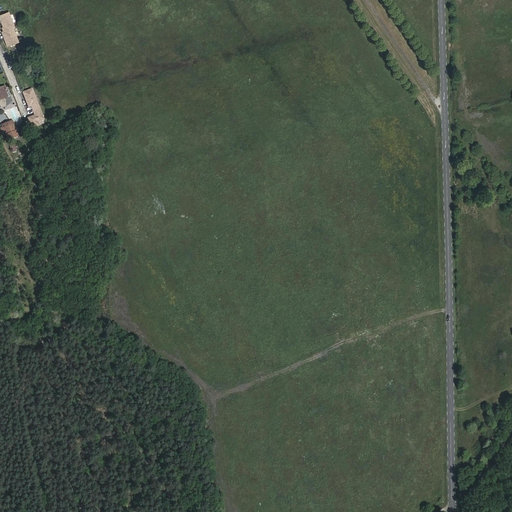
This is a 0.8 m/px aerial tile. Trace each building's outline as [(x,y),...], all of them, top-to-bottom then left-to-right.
[(14,29),(15,28),(10,13),(0,16),(4,26),(6,25),(7,27),(5,28),(3,29),(5,32),(14,29)] [(20,43),(14,29),(5,32),(3,33),(5,37),(8,36),(9,38),(6,40),(9,47),(20,43)] [(0,101),(9,98),(8,96),(6,89),(0,91),(0,101)] [(34,111),(40,109),(33,90),(24,93),(26,97),(27,97),(29,103),(28,103),(30,107),(32,106),(34,111)] [(9,95),(8,96),(9,98),(0,101),(0,103),(2,109),(6,107),(9,106),(12,102),(9,95)] [(39,122),(45,120),(40,109),(34,111),(36,116),(29,119),(33,129),(40,126),(39,122)] [(8,140),(19,137),(14,125),(4,129),(6,134),(8,140)]
